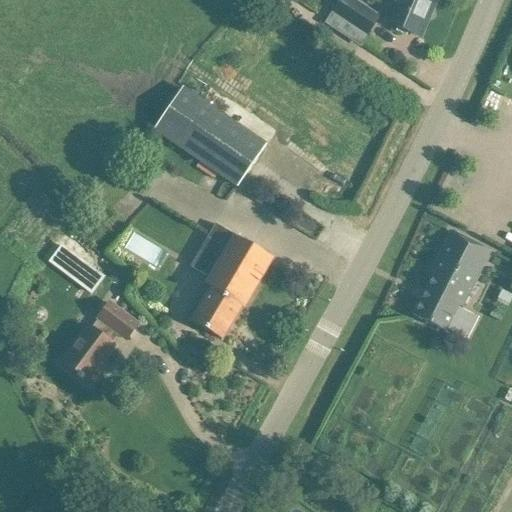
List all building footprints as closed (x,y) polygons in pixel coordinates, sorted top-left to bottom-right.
[(377,18),(361,7),(349,0),(340,0),(333,13),(327,23),(360,45),(377,18)] [(435,0),(394,0),(385,23),(416,36),(429,7),(432,9),(435,0)] [(259,37),(288,49),(298,22),(287,18),(283,27),(266,20),(259,37)] [(265,147),(249,135),(182,89),(154,130),(237,187),(265,147)] [(442,163),(454,129),(442,125),(430,159),(442,163)] [(427,159),(412,187),(424,193),(438,164),(427,159)] [(169,264),(182,243),(141,218),(128,239),(169,264)] [(243,309),(273,259),(215,225),(204,242),(190,267),(214,281),(210,289),(242,308),(243,309)] [(464,308),(491,253),(450,232),(429,273),(433,275),(412,316),(446,333),(460,306),(464,308)] [(103,277),(61,246),(48,264),(90,295),(103,277)] [(222,341),(242,308),(210,289),(190,322),(222,341)] [(511,297),(501,292),(497,299),(508,306),(511,298),(511,297)] [(137,326),(121,314),(108,304),(97,319),(99,320),(92,330),(89,328),(63,363),(79,375),(77,378),(87,386),(98,371),(96,369),(114,346),(111,344),(118,334),(126,341),(137,326)]
